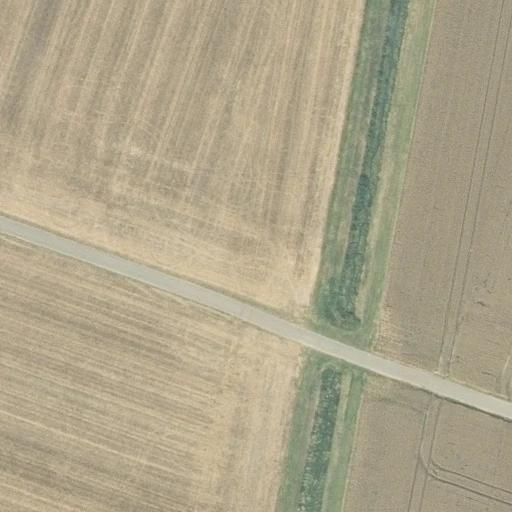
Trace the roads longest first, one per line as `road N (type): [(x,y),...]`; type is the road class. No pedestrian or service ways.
road 1 (track): [(281,511),(374,0)]
road 2 (track): [(332,511),(424,0)]
